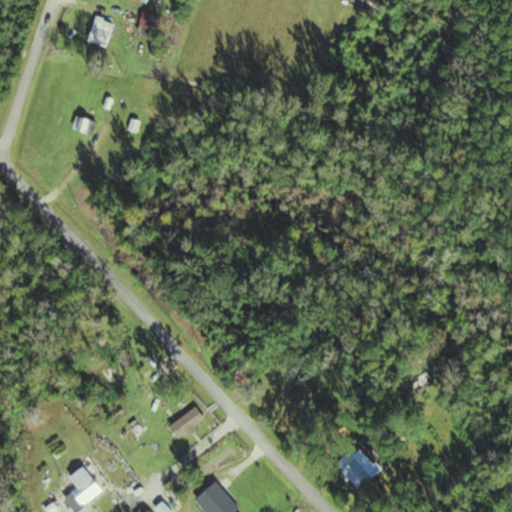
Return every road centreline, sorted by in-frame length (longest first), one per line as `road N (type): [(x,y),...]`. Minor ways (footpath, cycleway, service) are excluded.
road 1 (residential): [(334,511),(0,157)]
road 2 (residential): [(7,165),(7,142),(54,0)]
